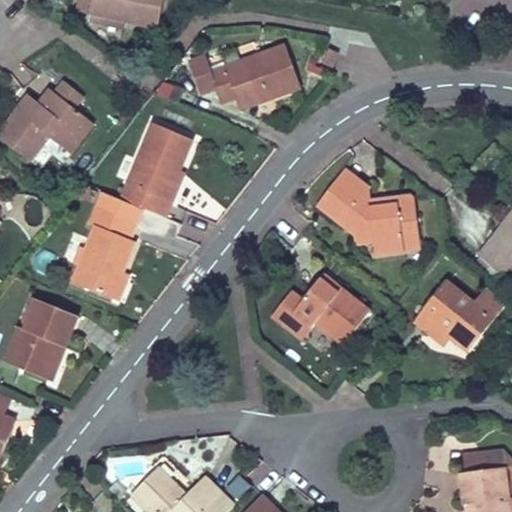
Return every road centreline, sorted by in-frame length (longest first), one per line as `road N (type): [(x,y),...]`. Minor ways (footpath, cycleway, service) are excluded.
road 1 (residential): [(92,417),(317,141),(384,97),(445,85),(511,87)]
road 2 (residential): [(321,444),(231,423),(139,432),(92,417)]
road 3 (residential): [(511,415),(475,403),(391,428)]
road 4 (residential): [(17,511),(92,417)]
